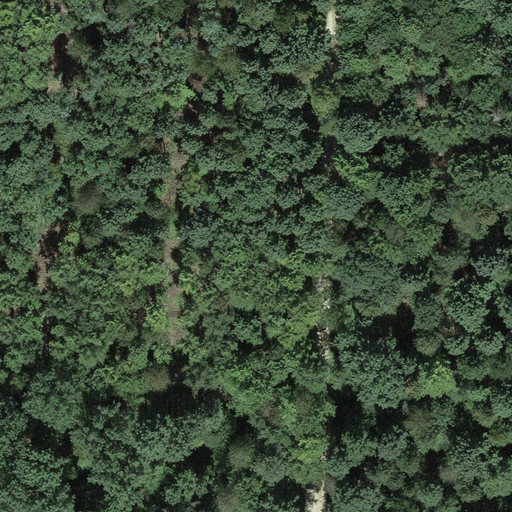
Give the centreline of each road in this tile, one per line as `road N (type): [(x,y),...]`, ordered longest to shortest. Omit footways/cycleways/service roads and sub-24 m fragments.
road 1 (track): [(337,0),(319,511)]
road 2 (track): [(0,374),(204,379),(320,480)]
road 3 (track): [(204,379),(282,347),(326,289)]
